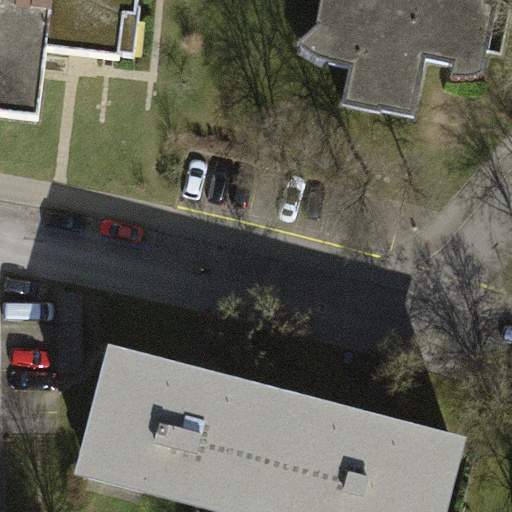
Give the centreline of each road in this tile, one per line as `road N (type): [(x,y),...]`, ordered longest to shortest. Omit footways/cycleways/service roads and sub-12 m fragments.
road 1 (residential): [(0,243),(397,337)]
road 2 (residential): [(397,337),(511,213)]
road 3 (residential): [(397,337),(511,375)]
